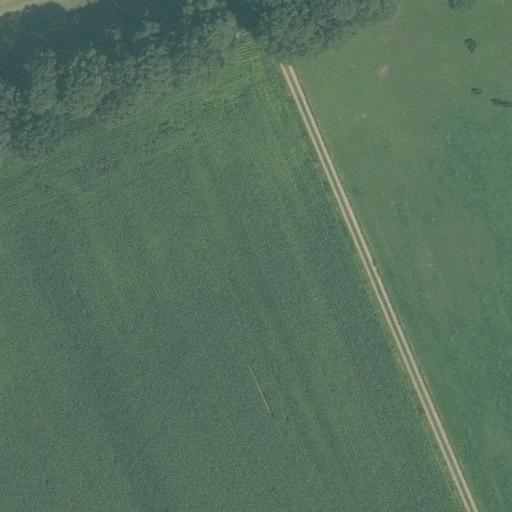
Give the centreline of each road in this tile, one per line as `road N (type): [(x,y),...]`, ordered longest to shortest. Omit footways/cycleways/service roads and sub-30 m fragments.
road 1 (track): [(473,511),(257,0)]
road 2 (track): [(220,0),(1,74)]
